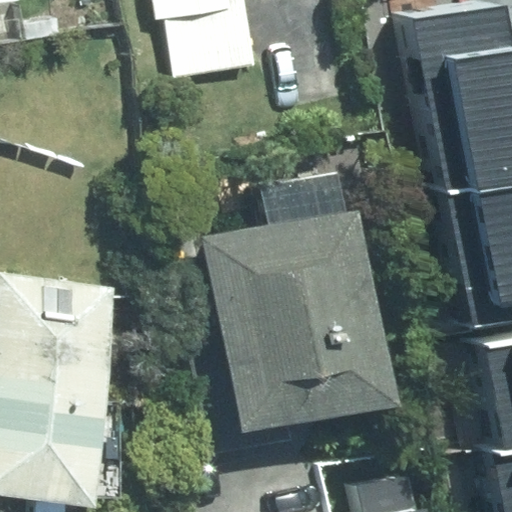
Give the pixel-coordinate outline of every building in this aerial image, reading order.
[(146,0),(148,10),(162,8),(172,67),(248,55),(238,0),(146,0)] [(411,28),(461,324),(511,315),(511,100),(497,13),(411,28)] [(343,199),(185,227),(203,329),(180,333),(200,447),(281,433),(276,406),(377,388),(343,199)] [(100,280),(0,267),(0,485),(74,495),(100,280)] [(499,455),(507,511),(511,511),(511,353),(494,356),(507,454),(499,455)] [(437,511),(430,460),(344,473),(349,511),(437,511)]
